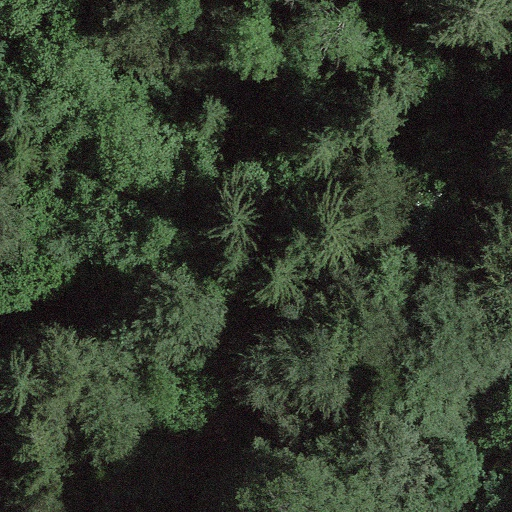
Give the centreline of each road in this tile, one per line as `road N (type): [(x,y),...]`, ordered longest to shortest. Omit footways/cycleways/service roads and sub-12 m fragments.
road 1 (track): [(511,451),(13,308),(0,311)]
road 2 (track): [(135,343),(272,324),(511,220)]
